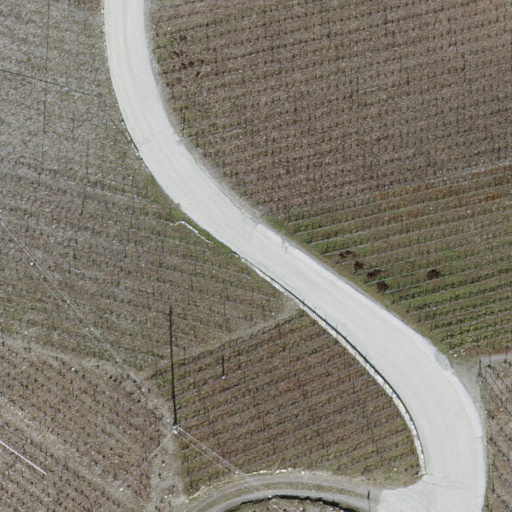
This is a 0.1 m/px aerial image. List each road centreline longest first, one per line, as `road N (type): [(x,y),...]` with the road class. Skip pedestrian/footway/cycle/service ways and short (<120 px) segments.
road 1 (unclassified): [(117,0),(118,78),(145,142),(207,212),(377,350),(428,424),(438,511)]
road 2 (track): [(195,511),(253,484),(439,500)]
